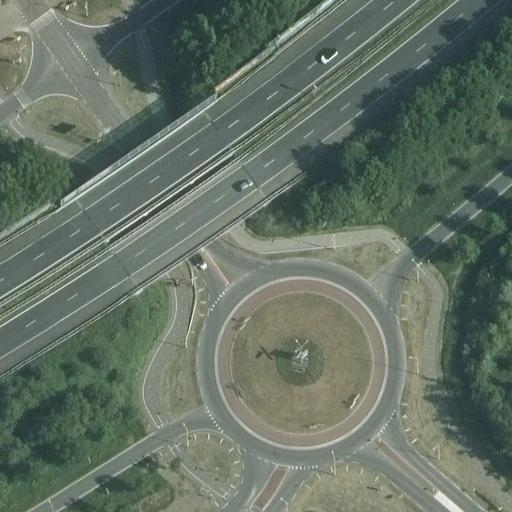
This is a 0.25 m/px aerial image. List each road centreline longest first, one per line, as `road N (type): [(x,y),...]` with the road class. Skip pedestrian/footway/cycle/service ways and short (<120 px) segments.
road 1 (motorway): [(0,346),(313,134),(486,0)]
road 2 (motorway): [(393,0),(231,127),(0,284)]
road 3 (secondary): [(229,292),(72,63)]
road 4 (motorway): [(42,511),(166,434),(216,413)]
road 5 (motorway): [(367,289),(511,172)]
road 6 (secondary): [(370,429),(388,404),(398,359),(386,314),(367,289)]
road 7 (secondary): [(367,289),(323,265),(289,263),(256,272),(229,292)]
road 8 (secondary): [(229,292),(202,347),(216,413)]
road 9 (secondary): [(460,511),(370,429)]
